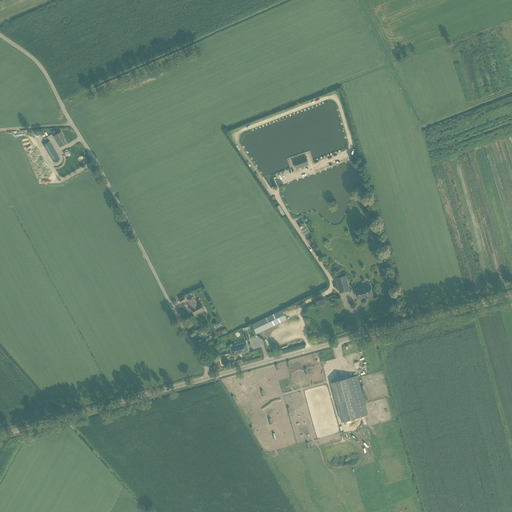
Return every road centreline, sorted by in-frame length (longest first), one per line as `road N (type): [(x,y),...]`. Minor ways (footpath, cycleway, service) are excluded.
road 1 (tertiary): [(207,379),(511,293)]
road 2 (unclassified): [(207,379),(71,124)]
road 3 (unknown): [(309,348),(302,308),(332,280),(275,187),(348,152)]
road 4 (tertiary): [(0,435),(207,379)]
